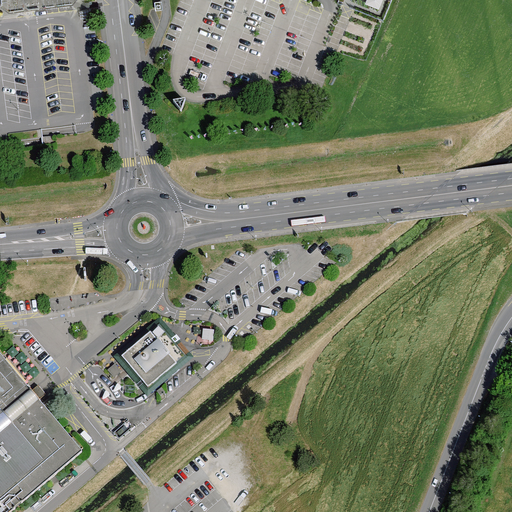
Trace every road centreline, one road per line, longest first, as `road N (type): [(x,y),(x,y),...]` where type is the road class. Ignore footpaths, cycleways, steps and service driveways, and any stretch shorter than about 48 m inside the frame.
road 1 (secondary): [(511,177),(228,212),(155,202)]
road 2 (secondary): [(169,240),(511,193)]
road 3 (unclassified): [(110,0),(127,204)]
road 4 (unclassified): [(155,202),(126,0)]
road 5 (unclassified): [(486,363),(429,511)]
road 6 (secondary): [(0,251),(121,246)]
road 7 (secondary): [(118,214),(0,238)]
